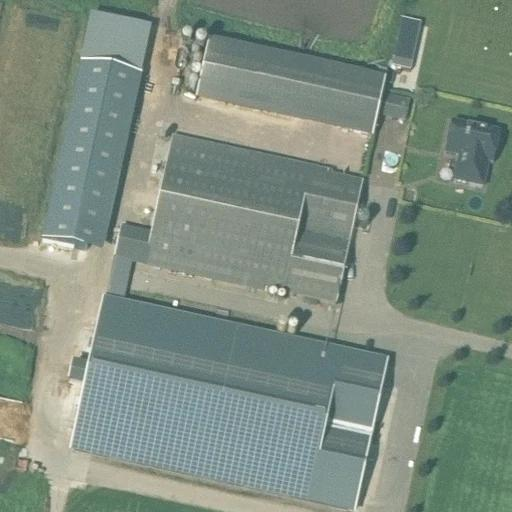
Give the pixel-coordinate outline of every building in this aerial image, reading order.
[(384,83),(208,45),(195,102),(372,141),(384,83)] [(81,66),(59,165),(119,179),(141,79),(81,66)] [(499,135),(451,124),(444,156),(459,159),(454,183),(482,189),(488,165),(493,166),(499,135)] [(378,135),(367,181),(391,187),(402,141),(378,135)] [(172,138),(171,142),(144,265),(336,306),(362,184),(328,176),(328,172),(172,138)] [(111,253),(120,254),(121,235),(113,234),(111,253)] [(353,511),(385,366),(102,305),(70,452),(347,511),(353,511)]
